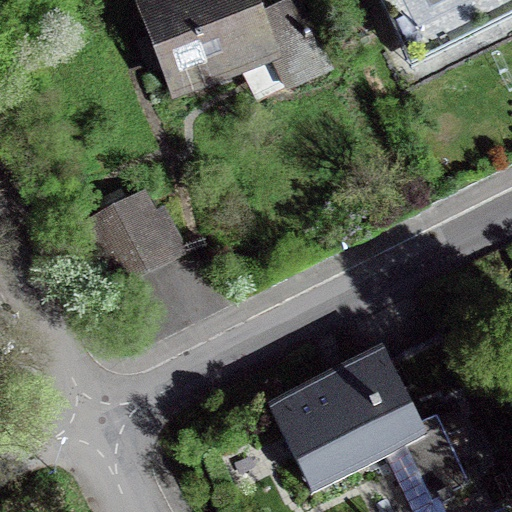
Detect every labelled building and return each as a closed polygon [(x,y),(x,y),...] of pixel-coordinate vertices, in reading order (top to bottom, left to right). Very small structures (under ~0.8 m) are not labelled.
[(285,90),(326,70),(295,8),(277,15),(271,0),(180,0),(143,15),(174,96),(269,59),(285,90)] [(511,20),(511,0),(495,0),(414,41),(393,0),(376,0),(411,70),(511,20)] [(393,0),(414,41),(495,0),(393,0)] [(162,214),(151,220),(140,201),(90,227),(120,285),(182,253),(181,250),(162,214)] [(440,333),(390,358),(383,344),(266,402),(312,493),(385,456),(428,435),(421,422),(437,414),(472,397),(440,333)] [(428,435),(385,456),(410,511),(447,511),(443,505),(458,496),(455,492),(471,483),(437,414),(421,422),(428,435)]
